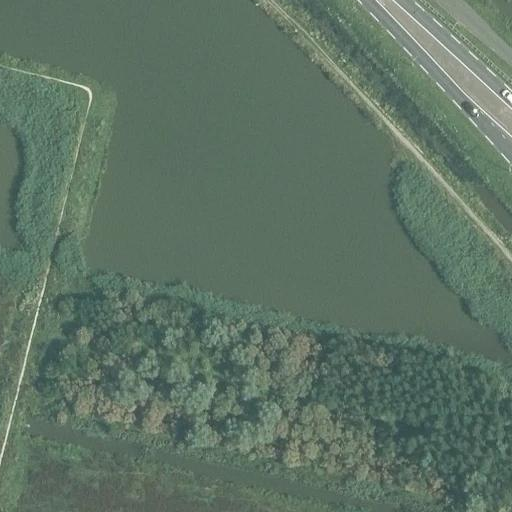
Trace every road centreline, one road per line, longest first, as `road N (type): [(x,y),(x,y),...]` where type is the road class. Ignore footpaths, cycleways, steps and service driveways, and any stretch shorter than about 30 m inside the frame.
road 1 (track): [(31,342),(511,444)]
road 2 (trunk): [(438,53),(511,153)]
